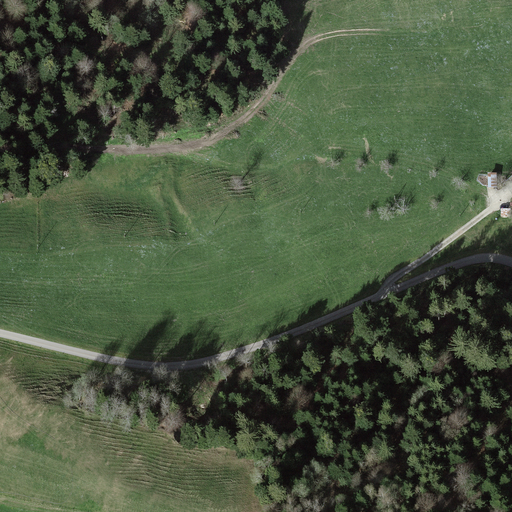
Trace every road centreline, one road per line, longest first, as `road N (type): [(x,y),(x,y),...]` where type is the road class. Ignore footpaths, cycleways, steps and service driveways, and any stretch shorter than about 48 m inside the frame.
road 1 (unclassified): [(0,335),(137,364),(188,364),(266,343),(454,265),(488,257),(511,262)]
road 2 (track): [(0,181),(52,144),(148,147),(211,137),(246,116),(307,43),(353,31),(407,33)]
road 3 (track): [(511,188),(379,296)]
road 4 (track): [(0,47),(60,107),(52,144)]
